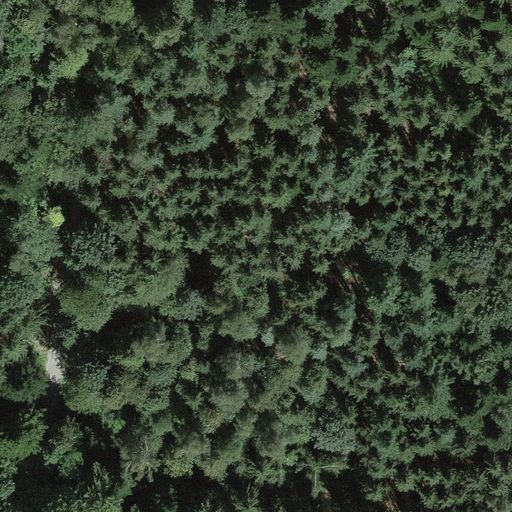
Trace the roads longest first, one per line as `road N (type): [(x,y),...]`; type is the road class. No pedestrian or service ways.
road 1 (track): [(0,19),(59,122),(83,192),(61,346),(21,511)]
road 2 (track): [(511,124),(375,0)]
